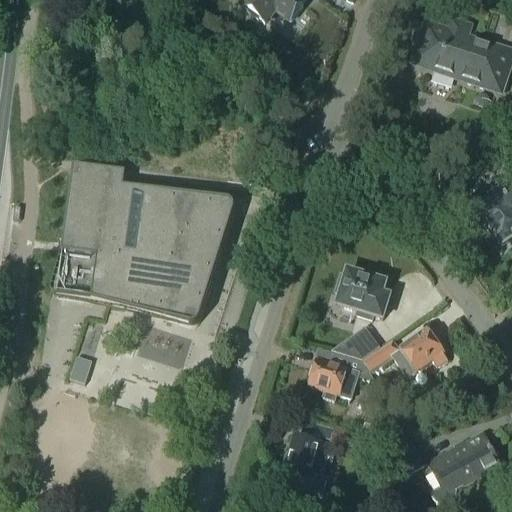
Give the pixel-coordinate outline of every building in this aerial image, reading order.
[(254,0),(246,12),(265,26),(275,12),(291,24),(303,9),(300,6),(304,0),(254,0)] [(467,40),(470,33),(451,27),(449,34),(430,27),(424,45),(420,44),(412,68),(435,75),(442,72),(450,74),(454,82),(502,98),(511,66),(511,62),(511,67),(485,58),(489,47),(467,40)] [(511,137),(502,152),(511,158),(511,137)] [(227,207),(124,193),(126,179),(75,173),(58,299),(90,303),(189,329),(192,329),(194,329),(195,328),(197,328),(198,327),(200,325),(200,323),(234,218),(234,216),(234,215),(234,213),(232,211),(231,210),(230,208),(227,207)] [(502,204),(480,219),(487,229),(483,232),(493,248),(498,245),(502,252),(511,245),(511,181),(495,193),(502,204)] [(346,279),(340,277),(334,296),(340,297),(337,309),(357,315),(356,319),(372,324),(373,320),(382,322),(389,300),(382,298),(386,286),(347,274),(346,279)] [(365,332),(332,356),(363,366),(364,365),(381,353),(365,332)] [(400,354),(393,344),(381,353),(364,365),(372,377),(393,362),(407,382),(432,364),(437,371),(447,364),(442,357),(443,357),(427,334),(400,354)] [(91,366),(76,362),(69,384),(84,389),(91,366)] [(336,399),(338,400),(350,404),(358,380),(363,381),(362,384),(375,388),(356,364),(352,376),(318,364),(314,376),(311,374),(307,386),(310,387),(309,390),(323,395),(321,402),(334,406),(336,399)] [(171,416),(156,411),(153,421),(168,426),(171,416)] [(388,442),(392,428),(367,420),(363,434),(388,442)] [(354,451),(358,437),(335,431),(331,445),(354,451)] [(442,511),(447,511),(448,511),(449,511),(452,511),(453,509),(455,508),(456,506),(458,504),(458,503),(459,501),(459,499),(459,497),(459,496),(458,494),(501,470),(483,439),(429,469),(441,492),(433,497),(432,497),(431,498),(431,500),(432,501),(432,504),(434,506),(434,507),(436,508),(438,510),(440,511),(442,511)] [(319,447),(294,441),(286,471),(309,477),(305,494),(323,499),(327,481),(322,480),(329,453),(319,450),(319,447)] [(369,441),(365,457),(377,460),(381,444),(369,441)] [(401,483),(425,470),(410,443),(386,457),(401,483)]
